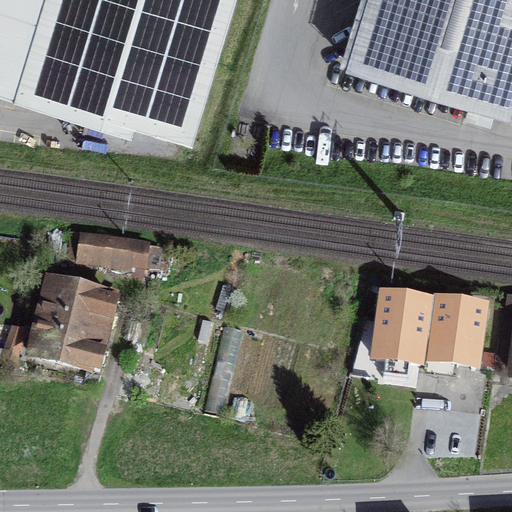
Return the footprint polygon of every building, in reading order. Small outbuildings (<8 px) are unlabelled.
[(4,0),(0,13),(0,88),(189,147),(233,0),(4,0)] [(511,0),(358,0),(336,80),(511,127),(511,0)] [(149,252),(78,240),(73,271),(144,283),(149,252)] [(119,302),(43,283),(23,365),(99,384),(119,302)] [(511,298),(509,298),(501,342),(511,344),(511,298)] [(486,311),(379,299),(371,368),(478,380),(486,311)]
